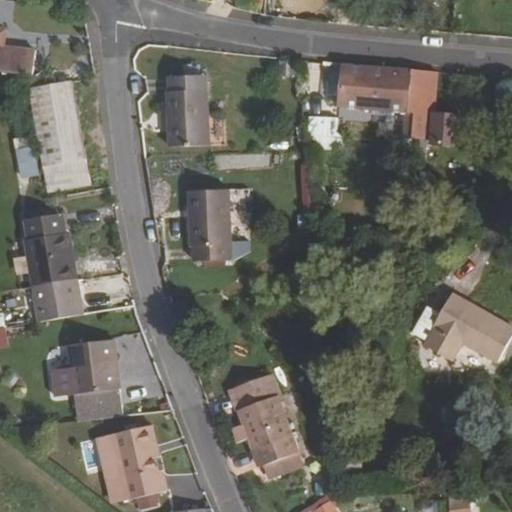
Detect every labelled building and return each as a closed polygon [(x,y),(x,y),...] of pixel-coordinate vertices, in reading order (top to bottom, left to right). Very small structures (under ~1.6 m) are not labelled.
[(37,76),(39,51),(7,48),(9,31),(0,29),(0,72),(31,75),(34,92),(60,88),(57,74),(37,76)] [(431,71),(346,62),(342,105),(401,111),(400,121),(408,121),(407,137),(427,138),(431,71)] [(164,94),(168,147),(208,146),(205,75),(169,76),(171,93),(164,94)] [(34,92),(19,95),(33,170),(38,198),(85,190),(79,160),(65,88),(60,88),(34,92)] [(302,114),(308,149),(332,147),(331,136),(338,136),(335,110),(302,114)] [(193,244),(192,260),(229,260),(227,191),(186,190),(186,241),(193,244)] [(25,244),(31,292),(74,287),(69,239),(66,239),(64,225),(27,229),(28,244),(25,244)] [(250,241),(230,241),(230,258),(250,258),(250,241)] [(31,292),(35,326),(79,321),(74,287),(31,292)] [(436,325),(425,345),(451,357),(461,337),(496,356),(511,325),(511,320),(448,288),(430,321),(436,325)] [(63,344),(68,421),(113,418),(108,341),(63,344)] [(259,454),(266,470),(301,456),(278,398),(275,399),(267,379),(233,392),(242,413),(239,414),(245,428),(250,443),(256,455),(259,454)] [(235,432),(241,446),(250,443),(245,428),(235,432)] [(98,445),(126,506),(158,491),(149,473),(145,463),(138,449),(142,447),(133,429),(98,445)] [(126,506),(98,445),(86,450),(114,511),(126,506)] [(138,449),(145,463),(148,461),(142,447),(138,449)] [(271,482),(306,467),(301,456),(266,470),(271,482)] [(149,473),(158,491),(161,489),(153,472),(149,473)] [(444,499),(445,511),(469,511),(468,496),(444,499)]
